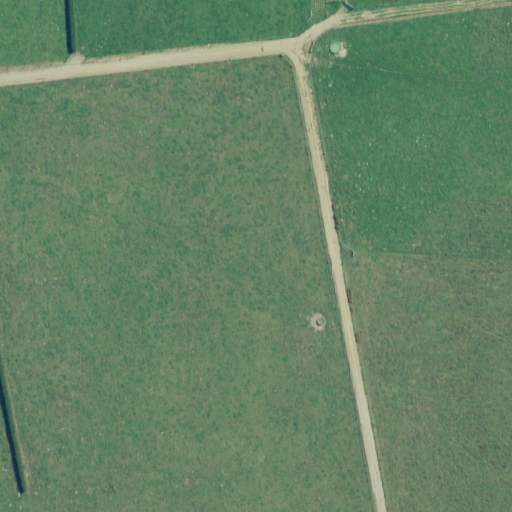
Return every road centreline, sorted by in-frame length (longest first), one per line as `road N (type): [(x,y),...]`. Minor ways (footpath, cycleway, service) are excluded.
road 1 (track): [(289,30),(391,511)]
road 2 (track): [(0,65),(289,30)]
road 3 (track): [(289,30),(511,1)]
